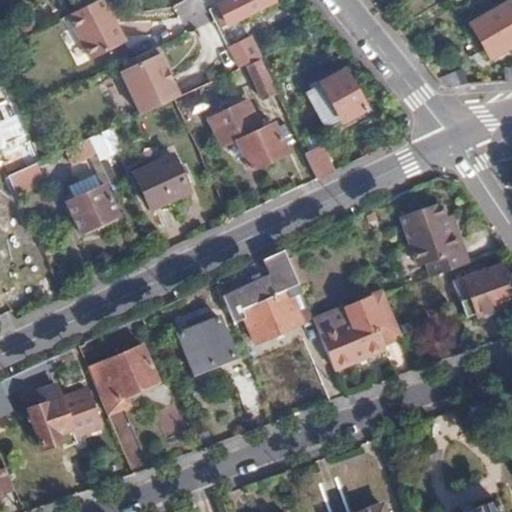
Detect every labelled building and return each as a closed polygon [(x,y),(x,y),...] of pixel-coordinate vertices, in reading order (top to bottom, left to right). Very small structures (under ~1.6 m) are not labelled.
[(126,37),(107,0),(96,0),(70,13),(91,55),(126,37)] [(274,0),(226,0),(213,7),(217,12),(222,10),(229,24),(274,0)] [(511,40),(511,4),(509,0),(506,0),(468,22),(486,55),(511,40)] [(220,36),(236,69),(260,57),(250,37),(235,44),(229,32),(220,36)] [(142,113),(171,99),(180,95),(157,47),(132,59),(134,64),(122,69),(142,113)] [(259,62),(245,68),(261,100),(274,93),(259,62)] [(511,68),(503,69),(503,84),(511,83),(511,68)] [(349,73),(309,91),(327,129),(366,111),(349,73)] [(248,100),(208,119),(219,139),(232,133),(251,170),(289,153),(276,124),(263,129),(248,100)] [(88,139),(94,152),(107,145),(100,133),(88,139)] [(76,165),(96,156),(94,152),(88,139),(63,150),(66,158),(72,156),(76,165)] [(316,179),(332,172),(321,147),(314,150),(312,146),(303,150),(316,179)] [(172,156),(133,173),(149,208),(188,191),(172,156)] [(9,176),(15,191),(45,177),(38,162),(9,176)] [(67,202),(81,231),(118,215),(104,185),(90,191),(88,187),(76,192),(79,197),(67,202)] [(431,275),(471,262),(458,224),(450,226),(447,215),(443,201),(402,214),(416,265),(427,263),(431,275)] [(450,226),(458,224),(454,214),(447,215),(450,226)] [(254,341),(311,315),(298,284),(286,256),(284,250),(263,260),(269,274),(221,296),(232,321),(243,316),(254,341)] [(286,256),(298,284),(305,281),(293,253),(286,256)] [(511,298),(500,265),(461,279),(467,298),(459,301),(465,316),(474,313),(475,316),(511,302),(511,298)] [(467,298),(461,279),(453,282),(459,301),(467,298)] [(385,343),(403,337),(383,290),(383,289),(366,295),(372,311),(321,333),(336,370),(387,350),(385,343)] [(314,315),(321,333),(372,311),(366,295),(314,315)] [(178,332),(194,372),(233,357),(217,317),(208,321),(205,316),(186,324),(188,329),(178,332)] [(86,363),(107,411),(127,405),(123,394),(157,381),(144,346),(104,360),(104,357),(86,363)] [(85,380),(72,348),(50,358),(54,370),(62,389),(85,380)] [(39,363),(0,381),(0,383),(4,393),(54,370),(50,358),(39,363)] [(246,410),(265,403),(251,369),(233,377),(246,410)] [(27,408),(40,447),(59,441),(61,446),(75,442),(73,436),(99,428),(86,388),(59,397),(55,382),(38,388),(43,402),(27,408)] [(0,415),(13,411),(4,393),(0,383),(0,415)] [(0,492),(14,487),(5,466),(0,468),(0,492)] [(499,511),(495,500),(460,511),(499,511)]
